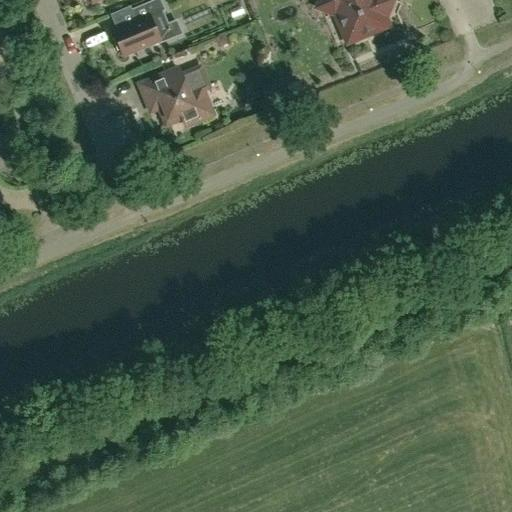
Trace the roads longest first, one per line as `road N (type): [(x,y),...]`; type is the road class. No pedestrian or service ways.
road 1 (residential): [(105,165),(41,0)]
road 2 (residential): [(0,277),(127,222)]
